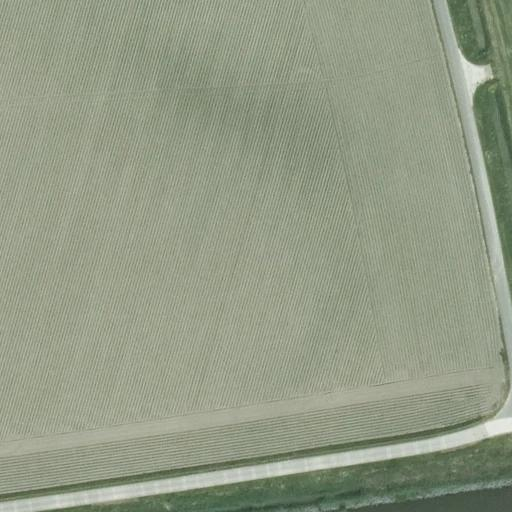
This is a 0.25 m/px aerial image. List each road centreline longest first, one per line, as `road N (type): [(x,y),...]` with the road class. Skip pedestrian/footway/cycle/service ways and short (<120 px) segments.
road 1 (unclassified): [(0,508),(423,447),(511,425)]
road 2 (unclassified): [(511,344),(439,0)]
